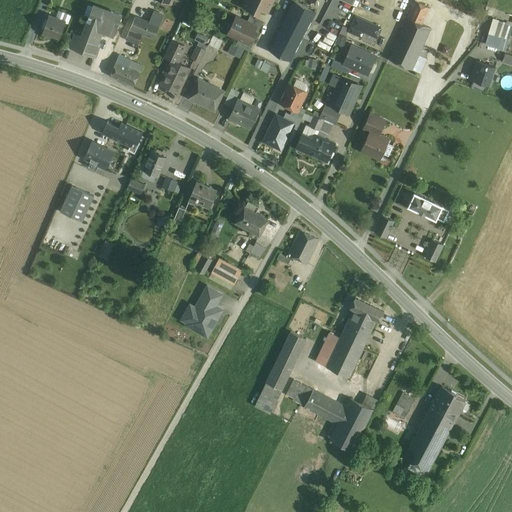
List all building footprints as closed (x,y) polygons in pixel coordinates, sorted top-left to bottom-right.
[(247,0),(245,1),(244,4),(245,7),(257,13),(260,8),(267,11),(272,0),(247,0)] [(293,0),(268,49),(291,60),(316,11),(293,0)] [(415,1),(389,59),(420,73),(426,59),(424,58),(418,55),(423,45),(431,28),(422,24),(430,7),(415,1)] [(91,18),(88,17),(87,19),(89,20),(87,26),(89,26),(84,38),(76,34),(71,46),(95,55),(95,54),(99,43),(97,42),(101,31),(114,36),(122,15),(111,11),(110,13),(94,7),(93,8),(95,8),(91,18)] [(58,10),(55,18),(66,21),(65,23),(68,24),(71,15),(58,10)] [(55,18),(49,15),(42,33),(51,36),(52,34),(60,37),(65,23),(66,21),(55,18)] [(263,22),(249,16),(246,22),(256,26),(256,27),(260,29),(263,22)] [(381,28),(356,16),(349,32),(361,37),(364,32),(377,37),(381,28)] [(159,27),(135,17),(130,29),(142,34),(154,39),(159,27)] [(246,22),(236,17),(228,33),(239,38),(248,43),(249,42),(250,40),(253,39),(256,33),(255,30),(256,27),(256,26),(246,22)] [(511,27),(493,21),(489,33),(508,38),(509,38),(511,27)] [(142,34),(130,29),(126,39),(138,44),(142,34)] [(76,34),(70,32),(66,44),(71,46),(76,34)] [(208,38),(198,33),(195,40),(205,45),(208,38)] [(489,33),(488,33),(485,44),(499,48),(501,40),(507,42),(508,38),(489,33)] [(223,39),(213,34),(208,44),(218,49),(223,39)] [(346,38),(340,35),(337,41),(343,44),(346,38)] [(248,43),(239,38),(236,45),(245,49),(249,51),(253,44),(249,42),(248,43)] [(183,45),(172,39),(164,56),(172,59),(160,84),(178,92),(190,68),(178,62),(183,53),(182,51),(184,47),(183,45)] [(245,49),(236,45),(232,43),(228,52),(240,58),(245,49)] [(429,48),(423,45),(418,55),(424,58),(429,48)] [(205,50),(197,46),(192,57),(192,56),(191,57),(200,61),(205,50)] [(375,56),(352,46),(344,64),(367,74),(375,56)] [(511,56),(505,54),(502,61),(511,64),(511,56)] [(132,60),(119,55),(111,75),(124,81),(123,83),(126,85),(127,83),(134,85),(140,72),(129,67),(132,60)] [(309,57),(307,65),(315,67),(317,59),(309,57)] [(260,68),(264,62),(258,59),(255,65),(260,68)] [(350,68),(334,60),(331,66),(348,73),(350,68)] [(276,68),(264,61),(264,62),(260,68),(260,69),(267,73),(267,71),(273,74),(276,68)] [(495,67),(477,61),(474,68),(477,69),(473,80),(489,85),(495,67)] [(341,77),(333,74),(329,84),(336,88),(341,77)] [(336,88),(329,104),(349,113),(361,86),(341,77),(336,88)] [(223,91),(198,79),(189,98),(214,109),(223,91)] [(306,83),(297,79),(293,86),(290,84),(281,103),(293,109),(297,110),(299,107),(307,90),(307,87),(307,85),(306,83)] [(238,98),(229,94),(224,104),(233,108),(238,99),(238,98)] [(259,109),(238,99),(233,108),(229,118),(250,127),(259,109)] [(340,111),(326,105),(321,117),(335,123),(340,111)] [(306,110),(299,107),(297,110),(293,109),(290,114),(301,119),(306,110)] [(286,112),(284,118),(294,123),(294,125),(298,127),(301,119),(290,114),(286,112)] [(385,120),(370,113),(364,128),(370,131),(361,151),(379,159),(382,153),(386,144),(388,138),(379,133),(385,120)] [(284,118),(276,114),(262,142),(281,151),(294,125),(294,123),(284,118)] [(324,119),(314,115),(309,126),(318,130),(319,130),(324,119)] [(102,117),(95,130),(131,147),(139,129),(118,118),(115,123),(102,117)] [(309,126),(306,125),(296,147),(327,161),(335,143),(316,135),(318,130),(309,126)] [(113,151),(93,142),(85,157),(105,167),(113,151)] [(392,147),(386,144),(382,153),(388,156),(392,147)] [(166,156),(152,150),(144,169),(158,175),(166,156)] [(115,179),(106,174),(104,179),(113,183),(115,179)] [(85,190),(88,183),(80,179),(76,187),(85,190)] [(145,185),(130,179),(127,187),(141,193),(145,185)] [(182,184),(172,179),(168,187),(178,191),(182,184)] [(111,185),(103,181),(99,190),(107,194),(111,185)] [(217,190),(197,181),(189,199),(196,202),(198,196),(205,199),(203,203),(210,206),(217,190)] [(99,187),(88,183),(85,190),(83,194),(94,199),(99,187)] [(442,205),(414,192),(408,205),(436,218),(436,217),(444,221),(449,209),(442,206),(442,205)] [(259,206),(248,200),(245,205),(236,221),(259,234),(268,218),(256,211),(259,206)] [(179,206),(174,219),(180,222),(186,209),(179,206)] [(394,220),(383,215),(375,232),(386,237),(394,220)] [(219,235),(224,221),(217,218),(212,232),(219,235)] [(318,237),(300,229),(289,254),(307,262),(318,237)] [(443,244),(432,239),(424,255),(435,261),(443,244)] [(115,246),(104,242),(98,256),(109,260),(115,246)] [(266,248),(256,242),(253,246),(250,252),(260,258),(266,248)] [(290,258),(280,253),(278,258),(288,263),(290,258)] [(202,259),(196,255),(191,267),(196,270),(202,259)] [(202,259),(196,270),(204,274),(212,259),(205,255),(202,259)] [(216,256),(206,276),(229,288),(239,268),(216,256)] [(222,294),(207,285),(200,298),(205,300),(215,305),(222,294)] [(384,310),(354,296),(349,307),(353,309),(345,324),(368,335),(376,320),(379,321),(384,310)] [(205,300),(200,298),(195,307),(190,305),(182,319),(191,324),(190,326),(207,336),(222,309),(215,305),(205,300)] [(339,337),(326,366),(349,377),(368,335),(345,324),(339,337)] [(306,337),(290,330),(266,380),(281,388),(306,337)] [(329,332),(315,361),(326,366),(339,337),(329,332)] [(407,370),(402,367),(399,374),(404,376),(407,370)] [(293,379),(288,389),(295,393),(301,383),(293,379)] [(281,388),(266,380),(255,404),(270,411),(281,388)] [(313,389),(301,383),(295,393),(292,399),(304,405),(313,389)] [(465,399),(451,392),(452,391),(442,385),(435,398),(459,411),(465,399)] [(346,406),(313,389),(304,405),(303,407),(337,424),(346,406)] [(415,398),(404,392),(393,412),(404,418),(415,398)] [(377,400),(366,395),(361,403),(373,409),(377,400)] [(361,403),(351,398),(346,406),(337,424),(330,438),(352,450),(373,409),(361,403)] [(459,411),(435,398),(413,439),(437,453),(459,411)] [(437,453),(413,439),(404,456),(428,470),(437,453)] [(428,470),(404,456),(400,463),(425,477),(428,470)]
